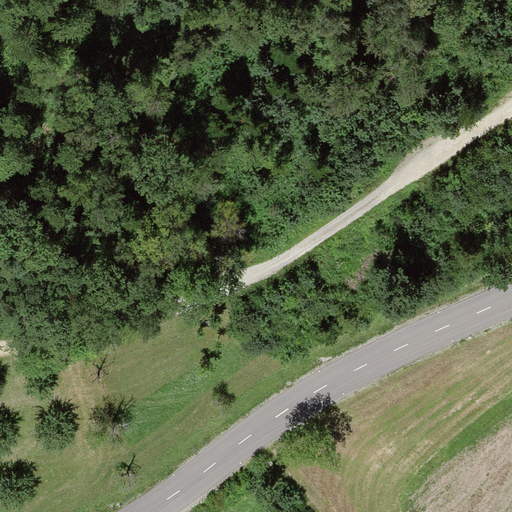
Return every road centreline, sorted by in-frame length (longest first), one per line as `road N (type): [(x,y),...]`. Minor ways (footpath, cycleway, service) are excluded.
road 1 (track): [(0,352),(221,291),(309,245),(511,113)]
road 2 (tertiary): [(144,511),(292,404),(511,292)]
